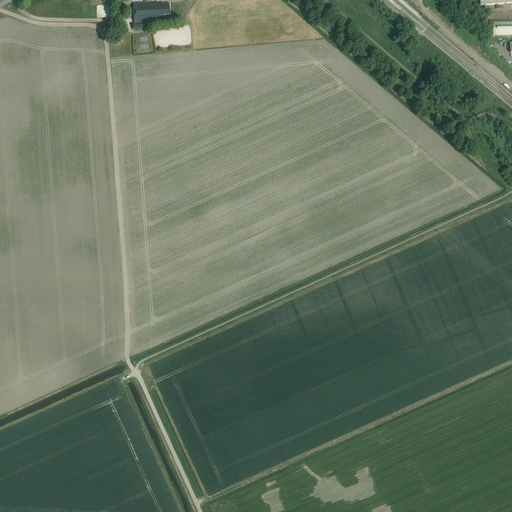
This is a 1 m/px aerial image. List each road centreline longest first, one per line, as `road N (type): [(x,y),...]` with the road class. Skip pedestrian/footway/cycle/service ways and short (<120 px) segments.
road 1 (track): [(135,371),(127,360),(106,39),(91,25),(35,23),(0,8)]
road 2 (unclassified): [(199,511),(135,371),(143,360)]
